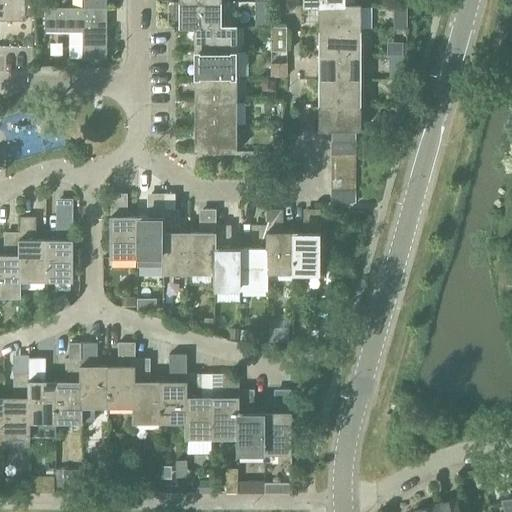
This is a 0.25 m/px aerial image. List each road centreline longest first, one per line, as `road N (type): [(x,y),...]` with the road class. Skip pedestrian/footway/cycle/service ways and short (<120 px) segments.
road 1 (tertiary): [(346,500),(354,437),(475,0)]
road 2 (residential): [(286,360),(238,359),(98,308)]
road 3 (residential): [(315,200),(196,188),(141,162)]
road 4 (residential): [(511,451),(466,450),(387,494),(346,500)]
road 5 (residential): [(98,308),(97,165)]
road 6 (residential): [(141,85),(0,83)]
